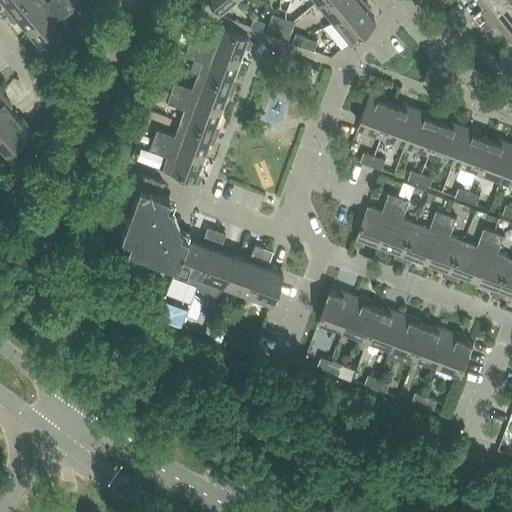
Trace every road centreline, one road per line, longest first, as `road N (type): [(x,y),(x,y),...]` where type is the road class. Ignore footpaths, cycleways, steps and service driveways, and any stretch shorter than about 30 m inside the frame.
road 1 (residential): [(283,227),(335,73),(403,10)]
road 2 (tertiary): [(245,511),(74,399)]
road 3 (residential): [(323,255),(511,323)]
road 4 (unknown): [(484,312),(454,457)]
road 5 (residential): [(403,10),(470,87),(511,102)]
road 6 (tertiary): [(50,432),(159,511)]
